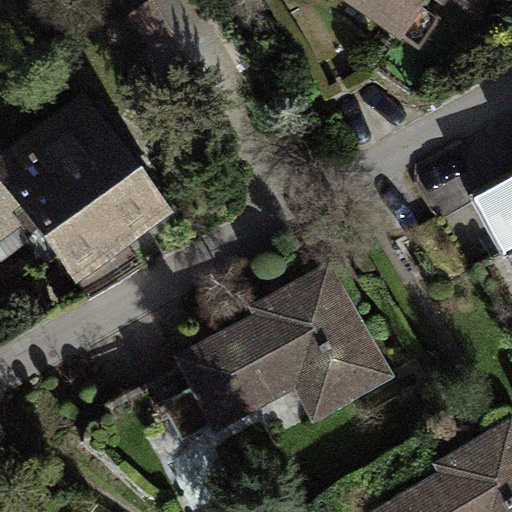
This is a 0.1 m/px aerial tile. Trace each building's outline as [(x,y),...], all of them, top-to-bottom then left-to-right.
[(193,0),(154,0),(126,16),(176,106),(235,73),(193,0)] [(323,0),(402,51),(435,0),(442,0),(477,23),(492,0),(323,0)] [(0,159),(0,245),(22,230),(67,292),(170,218),(86,100),(1,161),(0,159)] [(254,320),(172,363),(214,441),(299,397),(311,421),(392,378),(332,264),(248,308),(254,320)] [(444,483),(389,511),(511,511),(511,432),(438,471),(444,483)]
